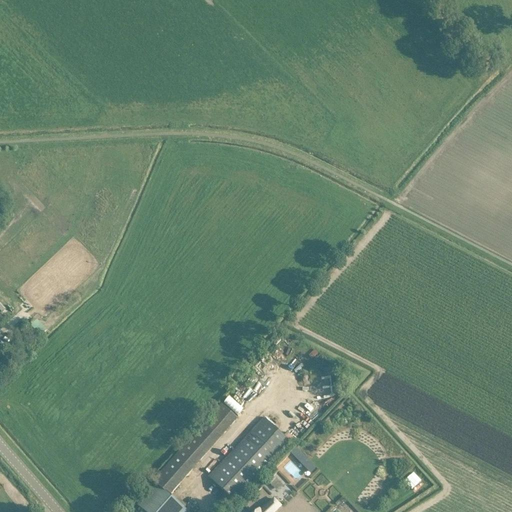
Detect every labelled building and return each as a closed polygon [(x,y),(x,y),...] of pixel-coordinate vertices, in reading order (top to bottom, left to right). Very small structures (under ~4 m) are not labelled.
[(44,339),(50,333),(40,323),(34,330),(44,339)] [(221,404),(162,471),(153,482),(156,485),(157,484),(170,496),(179,486),(239,420),(221,404)] [(292,446),(264,419),(208,477),(237,505),(292,446)] [(298,433),(291,438),(296,445),(303,439),(298,433)] [(298,451),(293,456),(305,467),(312,475),(317,469),(310,462),(298,451)] [(187,511),(185,509),(176,501),(170,496),(157,484),(156,485),(138,505),(145,511),(187,511)] [(272,511),(281,504),(274,497),(261,509),(259,508),(255,511),(272,511)] [(185,509),(186,506),(179,499),(176,501),(185,509)] [(347,499),(335,511),(354,511),(357,509),(347,499)]
